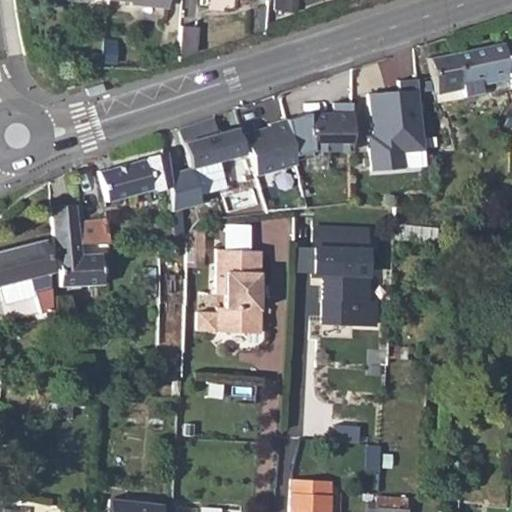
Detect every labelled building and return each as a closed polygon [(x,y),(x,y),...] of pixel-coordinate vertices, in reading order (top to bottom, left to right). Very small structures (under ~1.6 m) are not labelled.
[(113,0),(129,1),(128,6),(165,9),(165,0),(113,0)] [(180,25),(177,59),(194,54),(196,26),(180,25)] [(511,38),(451,51),(459,88),(461,96),(511,84),(511,38)] [(459,88),(451,51),(427,57),(434,93),(459,88)] [(362,64),(356,66),(358,73),(364,71),(362,64)] [(400,90),(365,95),(373,170),(406,168),(405,153),(427,150),(419,79),(399,81),(400,90)] [(104,92),(101,84),(85,90),(86,94),(87,97),(104,92)] [(305,110),(283,117),(290,154),(308,151),(348,150),(350,102),(332,102),(331,112),(305,110)] [(176,127),(185,166),(164,172),(165,184),(167,200),(168,208),(194,202),(193,194),(221,187),(216,159),(242,153),(234,126),(215,130),(211,114),(176,127)] [(283,117),(267,122),(267,124),(240,132),(252,175),(292,163),(290,154),(283,117)] [(164,172),(161,152),(95,169),(102,200),(165,184),(164,172)] [(74,203),(48,204),(50,254),(57,254),(57,284),(63,284),(89,283),(101,283),(100,252),(80,252),(79,242),(76,219),(74,203)] [(103,217),(76,219),(79,242),(107,241),(103,217)] [(170,226),(162,227),(164,236),(171,236),(170,226)] [(323,278),(321,325),(377,327),(378,298),(371,299),(373,246),(370,247),(370,226),(310,226),(312,277),(323,278)] [(184,235),(182,280),(197,281),(200,236),(184,235)] [(40,238),(0,248),(0,292),(2,301),(32,293),(36,311),(48,309),(47,269),(40,238)] [(208,305),(207,329),(249,332),(250,308),(248,308),(249,296),(249,286),(254,287),(255,272),(252,272),(254,250),(210,247),(207,292),(216,292),(224,293),(224,302),(221,306),(215,306),(208,305)] [(140,297),(153,297),(153,280),(141,279),(140,297)] [(89,283),(63,284),(63,297),(90,296),(89,283)] [(216,292),(215,306),(221,306),(224,302),(224,293),(216,292)] [(290,479),(288,511),(327,511),(329,479),(290,479)] [(108,497),(106,511),(154,511),(156,503),(139,501),(140,495),(113,492),(113,497),(108,497)] [(403,511),(404,495),(374,493),(372,511),(403,511)]
